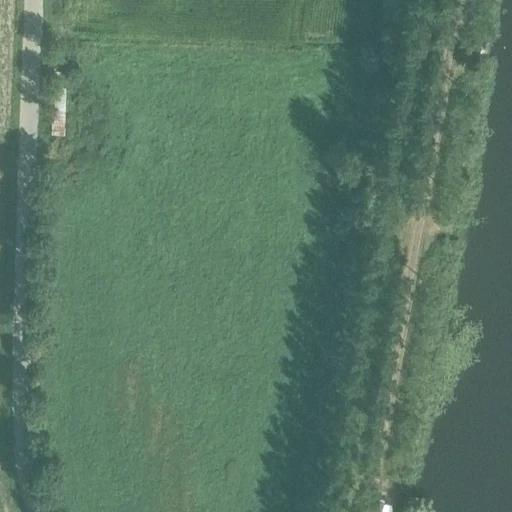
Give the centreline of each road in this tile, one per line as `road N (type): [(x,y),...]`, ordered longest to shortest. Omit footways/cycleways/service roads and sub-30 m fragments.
road 1 (track): [(478,0),(383,511)]
road 2 (unclassified): [(30,0),(19,396),(32,511)]
